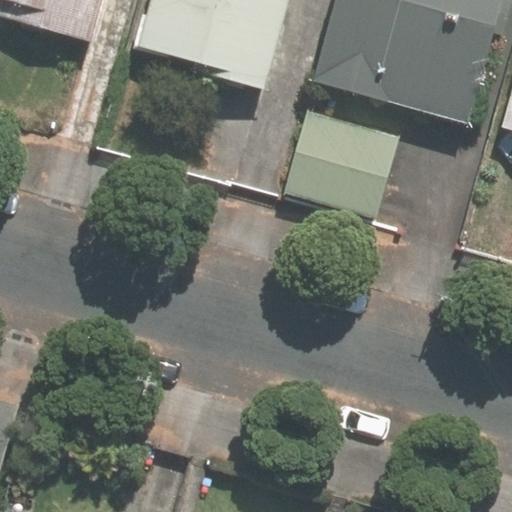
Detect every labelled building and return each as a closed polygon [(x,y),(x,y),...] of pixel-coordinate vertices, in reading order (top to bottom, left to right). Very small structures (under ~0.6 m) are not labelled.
[(3,0),(22,4),(17,21),(90,41),(101,0),(3,0)] [(169,0),(155,53),(212,69),(210,75),(275,93),(300,0),(169,0)] [(511,0),(354,0),(330,89),(478,129),(511,3),(511,0)] [(511,89),(501,126),(511,128),(511,89)] [(400,135),(307,111),(286,189),(379,214),(400,135)] [(0,477),(7,479),(28,406),(0,398),(0,477)]
